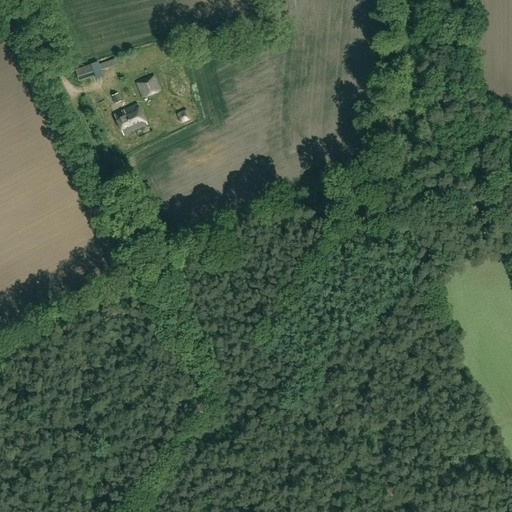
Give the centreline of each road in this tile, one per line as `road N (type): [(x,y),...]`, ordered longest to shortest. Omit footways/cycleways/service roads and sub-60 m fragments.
road 1 (unclassified): [(216,401),(25,0)]
road 2 (track): [(356,208),(511,168)]
